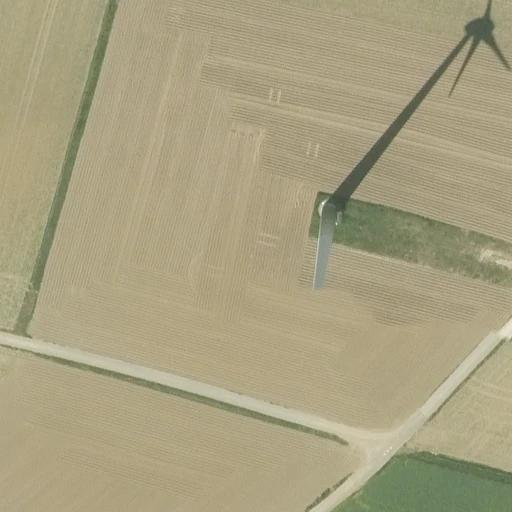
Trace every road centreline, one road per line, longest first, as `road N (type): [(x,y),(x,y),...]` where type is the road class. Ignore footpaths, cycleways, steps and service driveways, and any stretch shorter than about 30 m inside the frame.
road 1 (track): [(0,343),(511,486)]
road 2 (track): [(114,0),(23,348)]
road 3 (track): [(325,511),(511,327)]
road 4 (track): [(511,260),(338,219)]
